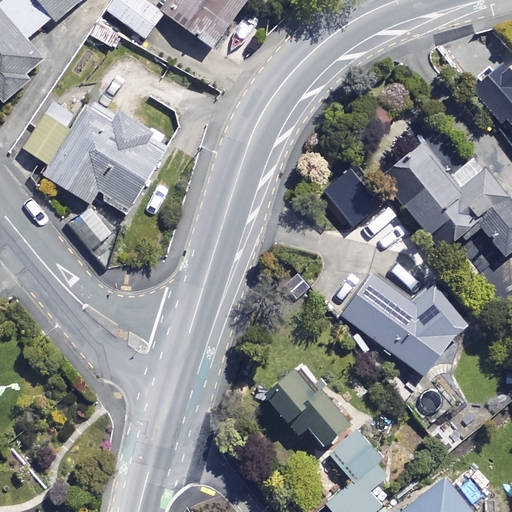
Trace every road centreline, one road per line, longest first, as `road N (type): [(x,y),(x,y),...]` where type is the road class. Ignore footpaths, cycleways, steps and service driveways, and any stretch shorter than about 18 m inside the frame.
road 1 (tertiary): [(398,0),(317,45),(259,119),(179,365)]
road 2 (residential): [(0,205),(85,307),(179,365)]
road 3 (residential): [(157,439),(216,463),(251,511)]
